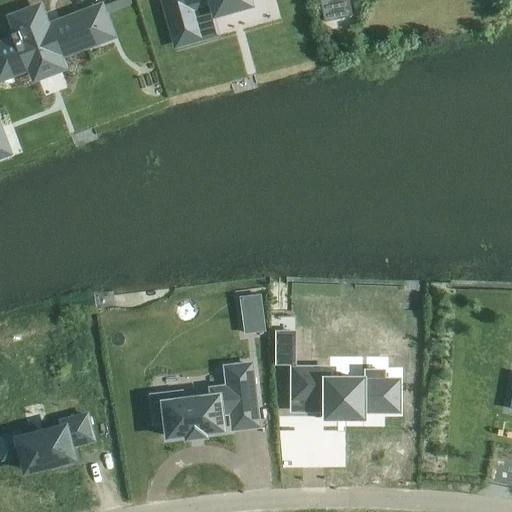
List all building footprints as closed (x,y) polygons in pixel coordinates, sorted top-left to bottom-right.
[(165,0),(178,44),(200,38),(193,11),(214,4),(215,9),(222,7),(224,12),(242,7),(241,2),(248,0),(247,0),(165,0)] [(334,0),(340,23),(360,19),(355,0),(334,0)] [(14,41),(0,46),(0,78),(31,67),(35,78),(62,68),(58,57),(111,37),(100,9),(47,29),(39,9),(13,19),(18,33),(12,35),(14,41)] [(180,395),(154,398),(156,421),(167,420),(169,437),(187,435),(188,438),(206,436),(205,433),(224,431),(221,409),(231,408),(232,412),(255,409),(250,366),(227,369),(229,389),(213,391),(214,397),(181,401),(180,395)] [(294,370),(294,399),(327,399),(327,418),(363,417),(363,411),(384,411),(384,382),(363,382),(363,380),(329,380),(329,370),(294,370)] [(62,429),(19,440),(27,471),(73,459),(70,447),(93,441),(87,416),(60,423),(62,429)]
